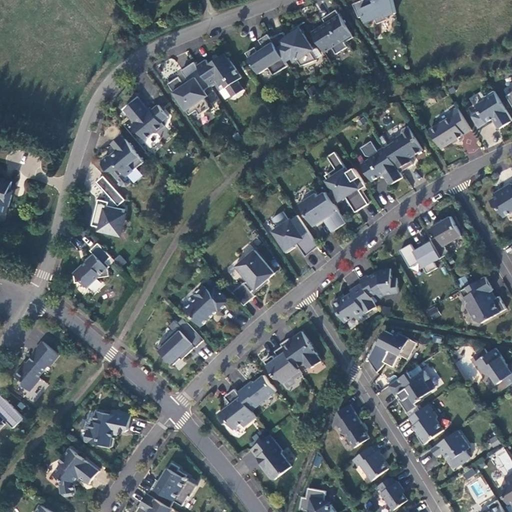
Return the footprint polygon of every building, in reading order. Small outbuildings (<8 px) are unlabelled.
[(368,0),(363,0),(354,4),(360,18),(365,16),(368,23),(377,20),(379,24),(390,19),(389,17),(397,13),(394,0),(370,0),(369,1),(368,0)] [(322,27),(314,33),(326,52),(334,48),(338,54),(349,47),(347,43),(355,38),(338,10),(324,19),(329,27),(324,30),(322,27)] [(282,34),(271,38),(287,62),(294,58),(296,62),(299,60),(302,66),(302,67),(318,60),(317,60),(312,52),(315,50),(300,27),(293,31),(295,34),(288,38),(285,32),(281,33),(282,34)] [(271,38),(269,35),(260,40),(265,49),(260,52),(256,47),(247,53),(260,74),(270,68),(275,75),(290,66),(287,62),(271,38)] [(207,60),(198,66),(212,86),(218,82),(222,87),(226,84),(234,97),(245,90),(239,81),(243,78),(227,54),(211,65),(207,60)] [(206,90),(212,86),(198,66),(196,62),(183,71),(190,82),(186,85),(180,77),(169,84),(190,115),(198,110),(201,115),(211,108),(205,99),(209,96),(206,90)] [(511,122),(511,118),(495,91),(486,97),(485,100),(477,105),(481,111),(473,116),(480,128),(487,124),(489,118),(494,119),(500,129),(511,122)] [(139,98),(125,110),(135,122),(134,126),(146,140),(154,133),(158,133),(165,127),(162,123),(162,122),(169,117),(159,105),(152,111),(150,111),(139,98)] [(473,131),(458,108),(451,112),(454,116),(431,130),(443,149),(473,131)] [(424,150),(409,126),(404,130),(403,135),(398,138),(397,141),(386,148),(402,173),(414,165),(410,158),(415,155),(415,156),(424,150)] [(116,147),(126,139),(124,136),(114,144),(116,147)] [(128,176),(145,162),(126,139),(116,147),(120,151),(114,156),(110,156),(105,160),(104,164),(110,170),(113,171),(113,173),(124,186),(128,186),(131,183),(132,180),(128,176)] [(370,160),(363,165),(374,182),(380,178),(383,176),(387,176),(392,185),(405,177),(402,173),(386,148),(386,147),(379,152),(372,142),(361,148),(366,156),(371,157),(370,160)] [(337,152),(329,157),(337,170),(327,176),(336,191),(338,189),(344,198),(347,197),(357,213),(370,205),(361,191),(368,187),(356,168),(350,173),(337,152)] [(126,200),(105,176),(98,182),(112,198),(108,202),(100,200),(94,225),(120,232),(126,209),(115,207),(118,204),(120,206),(126,200)] [(511,183),(511,184),(500,191),(502,194),(492,200),(495,207),(499,208),(504,215),(507,216),(511,212),(511,183)] [(10,187),(0,184),(0,205),(5,206),(10,187)] [(315,189),(306,195),(309,199),(301,205),(314,224),(322,219),(325,220),(327,219),(335,231),(348,223),(328,192),(320,197),(315,189)] [(288,253),(299,246),(307,257),(320,247),(299,216),(290,221),(284,212),(274,219),(280,228),(275,232),(282,242),(281,243),(288,253)] [(463,236),(452,216),(444,221),(443,222),(442,220),(433,225),(440,236),(433,240),(443,258),(450,254),(446,246),(463,236)] [(327,219),(325,220),(333,232),(335,231),(327,219)] [(443,258),(433,240),(424,245),(426,246),(416,251),(412,244),(401,251),(411,268),(422,262),(429,274),(439,268),(435,262),(443,258)] [(112,257),(99,243),(92,250),(95,254),(75,273),(77,283),(83,282),(89,288),(111,267),(107,262),(112,257)] [(245,283),(234,292),(245,306),(256,296),(253,292),(257,288),(258,289),(266,281),(265,280),(267,278),(269,279),(276,273),(256,250),(248,257),(247,256),(237,264),(250,280),(246,284),(245,283)] [(369,276),(361,281),(363,284),(372,297),(379,293),(382,298),(387,295),(401,293),(398,278),(393,279),(392,269),(382,270),(370,278),(369,276)] [(467,306),(476,321),(483,323),(508,309),(500,297),(495,300),(490,292),(494,290),(487,277),(462,291),(468,302),(467,306)] [(346,295),(334,303),(347,322),(356,316),(360,321),(368,316),(367,314),(378,307),(363,284),(352,291),(353,293),(347,297),(346,295)] [(200,297),(187,309),(203,326),(219,310),(221,312),(232,301),(221,290),(216,296),(212,292),(209,288),(208,289),(205,286),(196,294),(200,297)] [(218,287),(212,292),(216,296),(221,290),(218,287)] [(435,306),(426,311),(432,320),(441,315),(435,306)] [(205,339),(185,317),(179,323),(185,329),(183,330),(179,327),(158,347),(174,365),(182,358),(183,359),(205,339)] [(402,356),(410,360),(419,343),(398,333),(397,336),(387,331),(380,344),(378,343),(370,359),(378,373),(388,362),(397,367),(402,356)] [(313,346),(303,332),(295,338),(296,340),(293,342),(290,339),(282,344),(284,346),(300,369),(306,364),(309,367),(313,368),(323,362),(318,356),(319,355),(313,346)] [(61,355),(44,341),(34,353),(36,354),(25,368),(23,367),(16,376),(24,382),(22,384),(31,391),(41,378),(40,377),(49,365),(51,367),(61,355)] [(296,380),(304,374),(300,369),(284,346),(276,352),(280,357),(277,360),(274,356),(266,362),(279,379),(281,377),(286,384),(294,377),(296,380)] [(486,349),(475,356),(488,374),(493,375),(499,384),(505,380),(510,386),(511,384),(511,365),(510,367),(497,348),(490,354),(486,349)] [(415,378),(411,372),(390,386),(397,396),(407,390),(409,393),(408,402),(416,404),(422,400),(422,399),(435,389),(429,380),(431,379),(426,371),(415,378)] [(254,381),(239,393),(253,410),(278,391),(265,375),(255,383),(254,381)] [(229,407),(219,414),(227,424),(230,422),(235,430),(243,424),(246,427),(258,417),(253,410),(239,393),(236,389),(226,397),(231,403),(229,404),(229,407)] [(25,418),(2,394),(0,395),(0,429),(6,424),(3,421),(6,419),(14,428),(25,418)] [(363,424),(351,405),(341,412),(332,427),(333,429),(334,429),(333,427),(336,421),(344,434),(347,434),(356,448),(371,439),(362,425),(363,424)] [(425,445),(445,430),(438,421),(439,417),(430,405),(412,418),(417,425),(415,427),(422,435),(420,437),(425,445)] [(112,414),(98,411),(96,421),(95,421),(93,421),(91,431),(89,430),(87,441),(99,444),(99,446),(102,446),(111,448),(114,446),(116,438),(113,437),(115,430),(117,431),(126,432),(129,430),(132,415),(113,412),(112,414)] [(459,431),(433,449),(438,457),(444,452),(451,462),(454,460),(459,467),(472,458),(467,451),(471,448),(459,431)] [(274,479),(277,479),(294,466),(284,454),(284,450),(272,435),(253,449),(268,468),(266,470),(274,479)] [(496,436),(488,440),(492,448),(500,444),(496,436)] [(377,453),(372,447),(354,460),(359,467),(362,465),(374,481),(390,469),(383,460),(385,458),(380,451),(377,453)] [(101,471),(71,448),(61,461),(62,464),(61,465),(54,474),(61,479),(63,493),(66,496),(74,495),(77,492),(76,482),(79,477),(80,476),(91,484),(101,471)] [(158,480),(149,494),(171,507),(175,501),(183,506),(190,496),(191,497),(198,486),(189,480),(189,479),(187,477),(188,475),(179,470),(181,468),(173,463),(161,482),(158,480)] [(467,480),(477,473),(472,467),(463,475),(467,480)] [(511,474),(506,478),(509,483),(500,489),(511,506),(511,505),(511,474)] [(397,483),(393,477),(379,487),(384,492),(383,493),(394,511),(409,501),(402,491),(404,489),(399,482),(397,483)] [(328,491),(309,488),(308,498),(303,497),(301,509),(311,511),(329,511),(331,511),(332,505),(326,504),(328,491)] [(149,494),(149,493),(137,511),(172,511),(174,509),(171,507),(149,494)] [(505,511),(499,501),(490,507),(492,510),(489,511),(505,511)]
